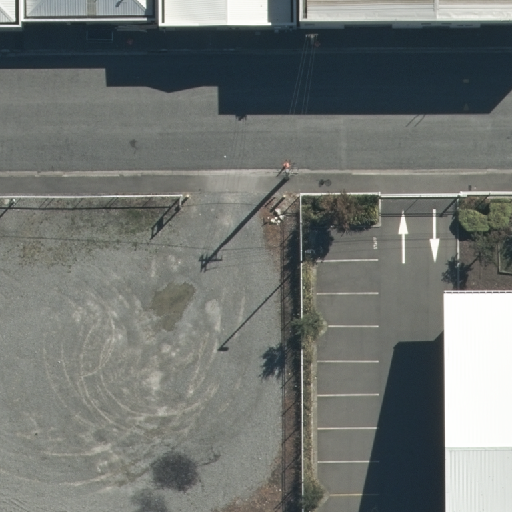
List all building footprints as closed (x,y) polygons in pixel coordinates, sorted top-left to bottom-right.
[(0,0),(0,26),(22,26),(21,0),(0,0)] [(21,0),(22,26),(159,26),(159,0),(21,0)] [(159,0),(159,26),(299,25),(298,0),(159,0)] [(511,0),(298,0),(299,25),(511,21),(511,0)] [(443,511),(511,511),(511,292),(443,293),(443,511)]
